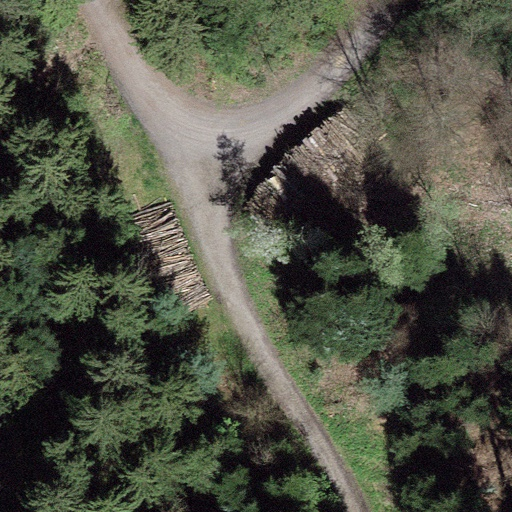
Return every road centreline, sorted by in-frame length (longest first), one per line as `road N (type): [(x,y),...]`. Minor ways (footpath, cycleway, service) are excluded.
road 1 (track): [(357,511),(245,323),(218,260),(207,131)]
road 2 (track): [(207,131),(274,119),(313,95),(402,0)]
road 3 (track): [(87,0),(163,106),(207,131)]
